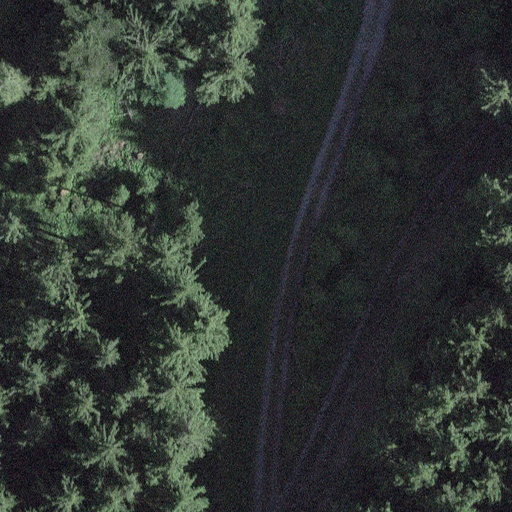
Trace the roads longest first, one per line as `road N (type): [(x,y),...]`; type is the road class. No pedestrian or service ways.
road 1 (track): [(390,0),(385,30),(309,195),(260,419),(253,511)]
road 2 (track): [(285,511),(440,197),(511,113)]
